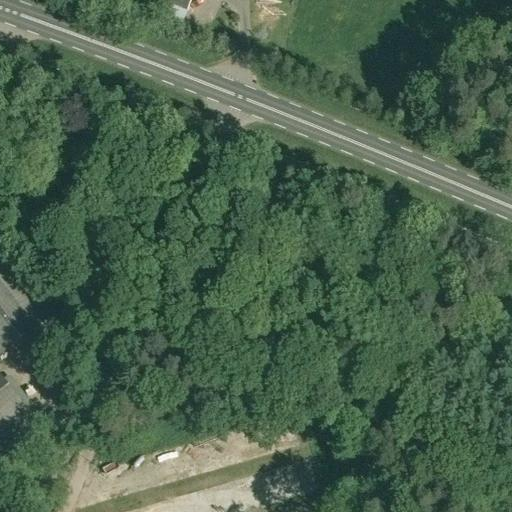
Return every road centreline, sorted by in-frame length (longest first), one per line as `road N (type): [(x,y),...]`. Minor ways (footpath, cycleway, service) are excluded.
road 1 (secondary): [(511,214),(236,95)]
road 2 (track): [(115,407),(220,130)]
road 3 (secondary): [(236,95),(0,9)]
